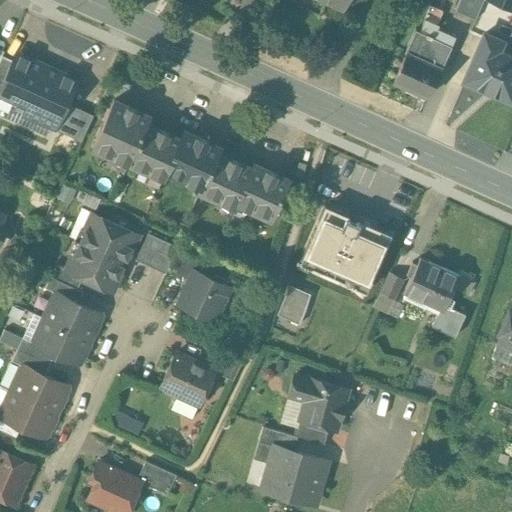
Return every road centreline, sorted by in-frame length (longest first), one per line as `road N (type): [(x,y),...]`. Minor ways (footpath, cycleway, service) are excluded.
road 1 (secondary): [(85,0),(511,192)]
road 2 (residential): [(36,511),(102,370),(138,323)]
